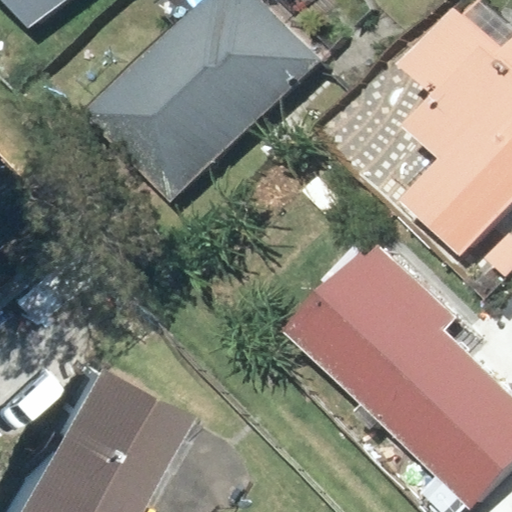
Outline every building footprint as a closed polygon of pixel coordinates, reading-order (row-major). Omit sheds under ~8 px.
[(0,0),(0,60),(88,0),(0,0)] [(187,200),(338,59),(282,0),(244,0),(114,123),(187,200)] [(488,267),(511,241),(511,0),(493,0),(357,141),(488,267)] [(0,202),(15,187),(0,171),(0,202)] [(511,362),(402,250),(313,336),(479,506),(511,473),(511,362)] [(77,354),(0,503),(0,511),(126,511),(181,407),(77,354)]
